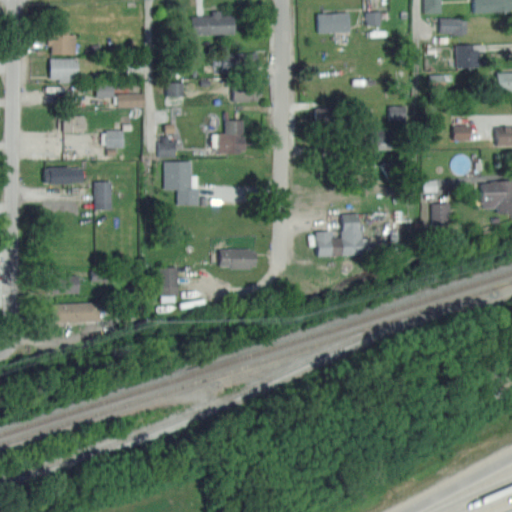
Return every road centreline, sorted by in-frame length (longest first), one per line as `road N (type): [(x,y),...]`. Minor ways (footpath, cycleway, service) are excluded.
road 1 (residential): [(14,0),(10,338)]
road 2 (residential): [(283,0),(281,261)]
road 3 (motorway): [(511,455),(405,511)]
